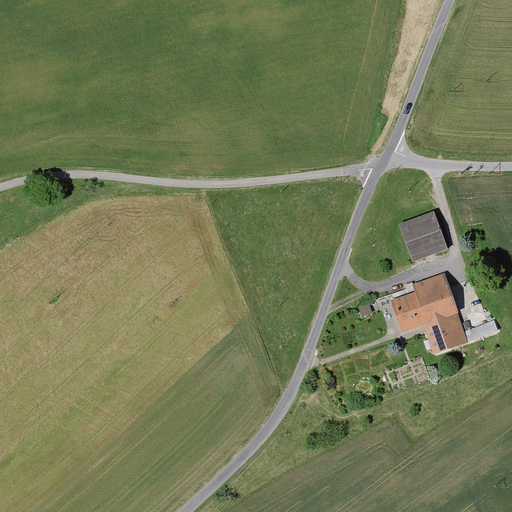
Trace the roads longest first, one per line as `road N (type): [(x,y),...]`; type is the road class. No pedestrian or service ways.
road 1 (unclassified): [(380,169),(289,402),(183,511)]
road 2 (residential): [(380,169),(209,185),(84,175),(0,191)]
road 3 (residential): [(450,0),(380,169)]
